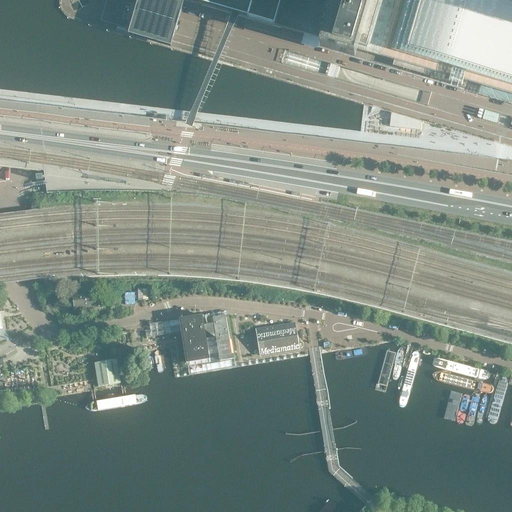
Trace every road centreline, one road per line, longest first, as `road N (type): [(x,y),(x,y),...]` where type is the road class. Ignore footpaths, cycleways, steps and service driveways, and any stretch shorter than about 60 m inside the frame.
road 1 (primary): [(0,138),(511,221)]
road 2 (primary): [(511,204),(189,151),(0,130)]
road 3 (trunk): [(49,511),(0,169)]
road 4 (residential): [(511,365),(324,316)]
road 5 (trunk): [(0,368),(20,511)]
